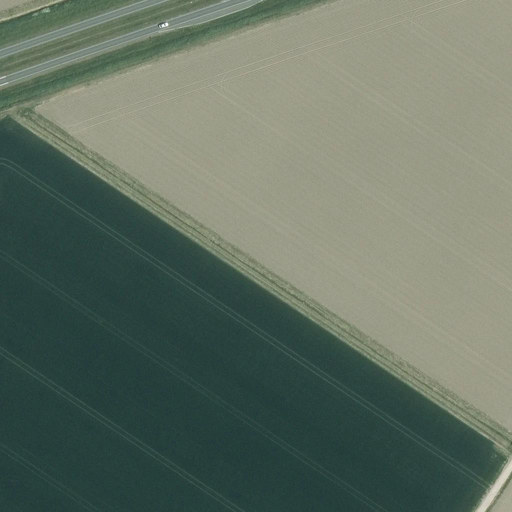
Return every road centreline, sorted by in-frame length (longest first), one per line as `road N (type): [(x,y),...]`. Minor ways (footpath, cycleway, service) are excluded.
road 1 (trunk): [(0,82),(240,0)]
road 2 (trunk): [(159,0),(0,54)]
